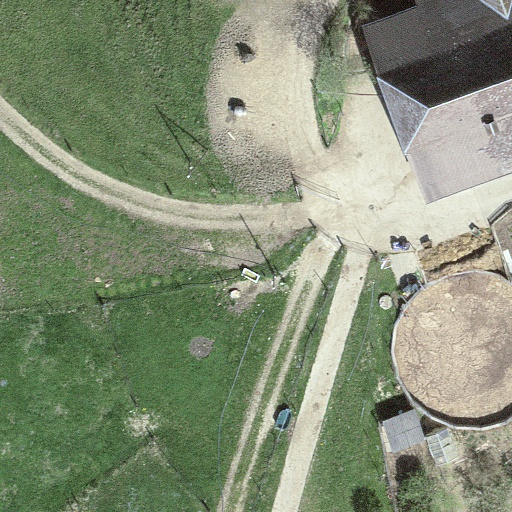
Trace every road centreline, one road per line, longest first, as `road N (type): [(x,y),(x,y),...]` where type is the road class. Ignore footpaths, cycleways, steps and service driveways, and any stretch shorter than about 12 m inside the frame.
road 1 (track): [(0,114),(81,177),(137,199),(275,218),(373,213)]
road 2 (track): [(278,511),(373,213)]
